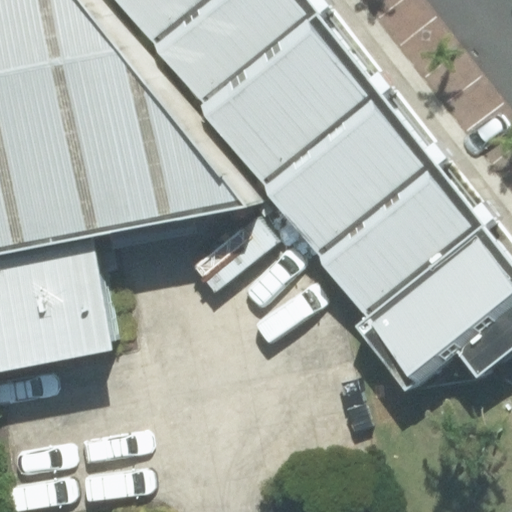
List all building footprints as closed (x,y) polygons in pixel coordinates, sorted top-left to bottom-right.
[(94,0),(0,0),(0,370),(124,348),(108,239),(253,211),(94,0)] [(129,0),(152,29),(190,0),(129,0)] [(314,0),(190,0),(152,29),(207,99),(322,10),(314,0)] [(322,10),(207,99),(262,168),(376,79),(322,10)] [(376,79),(262,168),(317,238),(431,149),(376,79)] [(431,149),(317,238),(371,308),(486,218),(431,149)] [(511,251),(486,218),(371,308),(426,377),(511,310),(511,251)]
